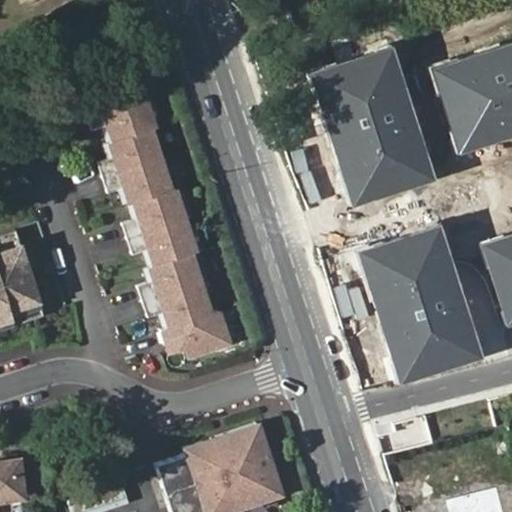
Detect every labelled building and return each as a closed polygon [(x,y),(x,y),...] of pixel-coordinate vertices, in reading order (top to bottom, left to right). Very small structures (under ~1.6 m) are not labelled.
[(272,14),(278,30),(294,26),(288,8),(272,14)] [(511,34),(422,65),(451,153),(511,131),(511,34)] [(389,43),(303,71),(347,205),(433,177),(389,43)] [(148,95),(90,113),(95,129),(113,123),(117,138),(154,127),(158,126),(148,95)] [(100,161),(105,176),(163,159),(154,127),(117,138),(113,140),(118,155),(100,161)] [(105,176),(110,192),(128,186),(133,202),(136,200),(173,189),(163,159),(105,176)] [(136,200),(141,216),(123,221),(128,237),(186,219),(177,188),(136,200)] [(191,252),(196,250),(186,219),(128,237),(133,253),(151,247),(156,263),(191,252)] [(435,219),(349,247),(393,381),(479,353),(435,219)] [(44,220),(0,233),(0,327),(71,305),(44,220)] [(511,231),(476,244),(504,326),(511,323),(511,231)] [(156,263),(151,264),(156,279),(138,285),(143,300),(201,283),(191,252),(156,263)] [(147,316),(165,311),(170,326),(211,314),(201,283),(143,300),(147,316)] [(184,339),(188,354),(229,342),(219,311),(211,314),(170,326),(161,329),(166,345),(184,339)] [(232,511),(285,495),(262,424),(188,448),(190,454),(160,464),(175,511),(232,511)] [(506,511),(485,451),(440,467),(455,511),(506,511)] [(0,463),(0,496),(23,493),(19,461),(0,463)]
